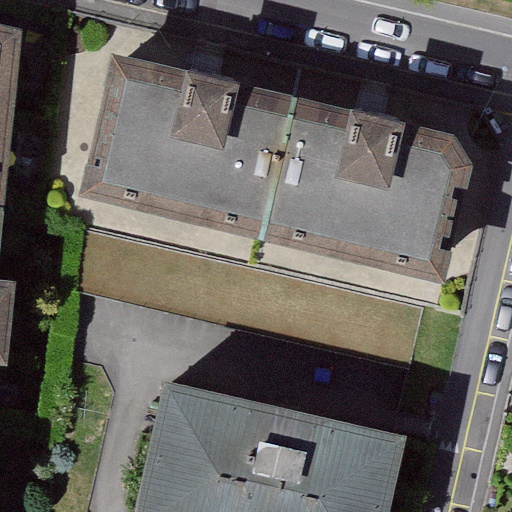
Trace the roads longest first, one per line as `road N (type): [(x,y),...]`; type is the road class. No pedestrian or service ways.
road 1 (residential): [(511,226),(449,511)]
road 2 (residential): [(511,65),(231,0)]
